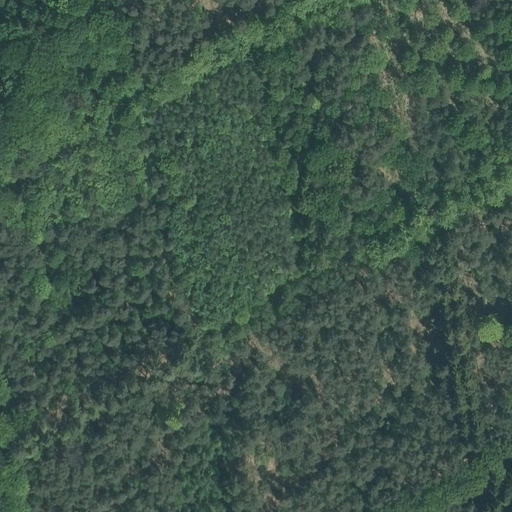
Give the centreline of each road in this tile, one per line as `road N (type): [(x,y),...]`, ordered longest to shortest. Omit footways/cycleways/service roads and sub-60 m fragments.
road 1 (track): [(511,168),(3,428)]
road 2 (track): [(0,168),(26,135),(293,0)]
road 3 (track): [(373,511),(511,439)]
